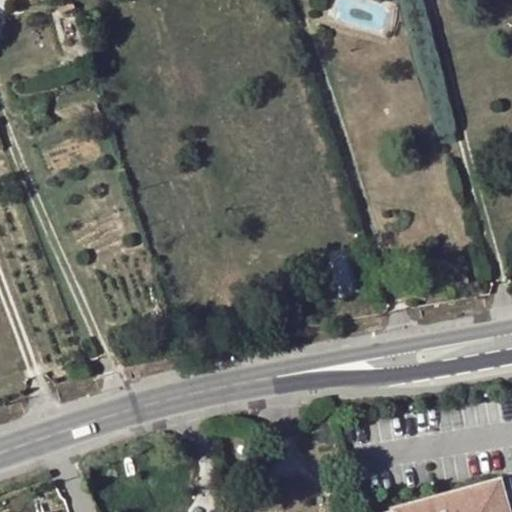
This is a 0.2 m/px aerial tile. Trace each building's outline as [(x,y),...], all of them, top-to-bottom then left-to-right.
[(58,0),(62,13),(73,9),(70,0),(58,0)] [(80,39),(74,16),(58,19),(65,42),(80,39)] [(465,273),(448,278),(451,288),(468,284),(465,273)] [(427,289),(412,294),(413,297),(418,296),(418,299),(429,297),(428,294),(427,289)] [(511,494),(506,472),(495,475),(504,507),(511,504),(511,494)] [(390,511),(505,511),(504,507),(495,475),(438,492),(439,495),(425,500),(424,496),(389,506),(390,511)]
